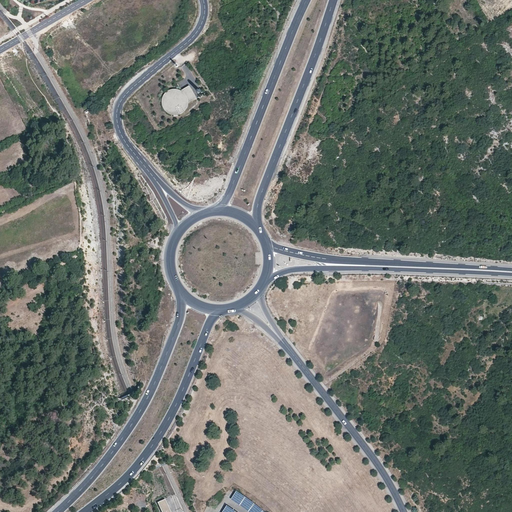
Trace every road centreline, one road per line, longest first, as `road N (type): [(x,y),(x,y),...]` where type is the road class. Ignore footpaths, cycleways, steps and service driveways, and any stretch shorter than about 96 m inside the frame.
road 1 (primary): [(180,292),(179,322),(139,413),(57,511)]
road 2 (primary): [(84,511),(159,436),(222,310)]
road 3 (tertiary): [(165,193),(126,144),(116,117),(129,88),(192,36),(202,0)]
road 4 (primary): [(257,228),(263,186),(334,0)]
road 5 (primary): [(307,0),(215,211)]
road 6 (secondary): [(281,338),(369,451),(404,511)]
road 7 (primary): [(511,271),(365,265)]
